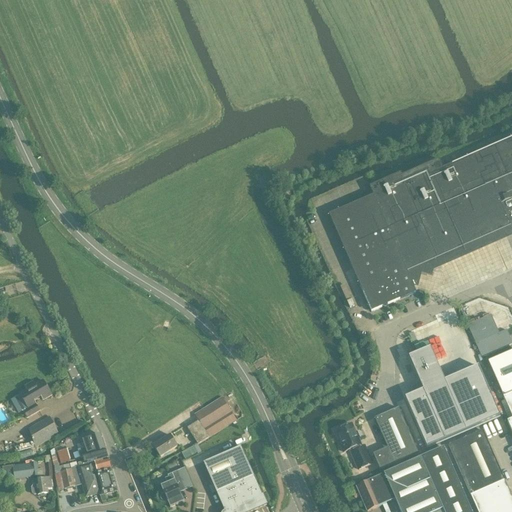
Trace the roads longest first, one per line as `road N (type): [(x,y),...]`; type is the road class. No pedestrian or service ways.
road 1 (secondary): [(306,507),(247,378),(219,339),(66,221),(0,98)]
road 2 (residential): [(110,443),(0,214)]
road 3 (unclassified): [(381,385),(386,332),(498,283)]
